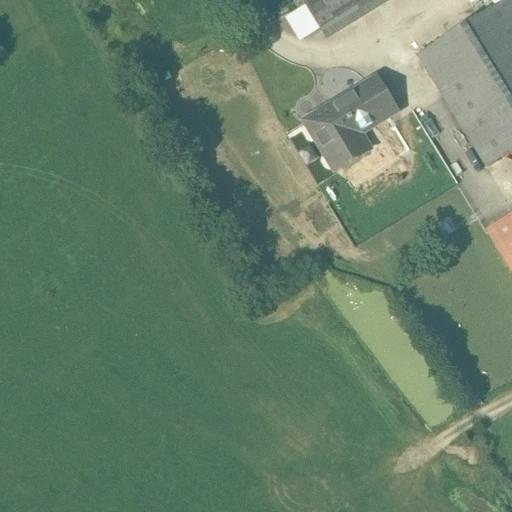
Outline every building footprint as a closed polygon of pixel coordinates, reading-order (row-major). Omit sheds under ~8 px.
[(313,0),(306,5),(321,31),(360,7),(370,0),(313,0)] [(511,6),(508,0),(418,55),(488,168),(511,153),(511,6)] [(377,80),(371,84),(381,100),(387,96),(377,80)] [(371,84),(306,123),(336,172),(370,152),(360,135),(397,112),(387,96),(381,100),(371,84)] [(511,219),(489,234),(511,271),(511,219)]
